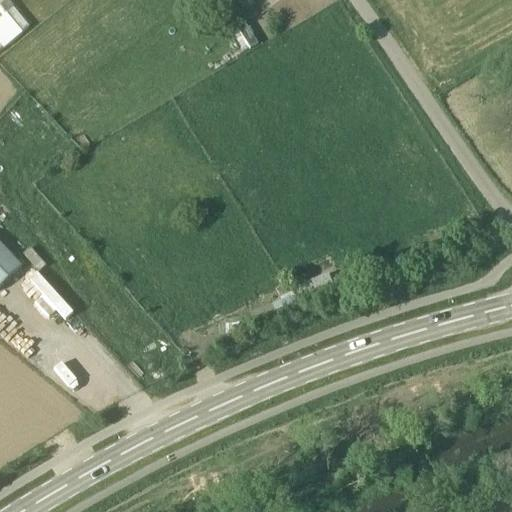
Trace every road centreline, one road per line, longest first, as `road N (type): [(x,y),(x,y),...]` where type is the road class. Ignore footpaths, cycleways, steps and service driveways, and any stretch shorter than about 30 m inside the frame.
road 1 (secondary): [(23,511),(130,449),(298,371),(511,305)]
road 2 (unclassified): [(511,223),(354,0)]
